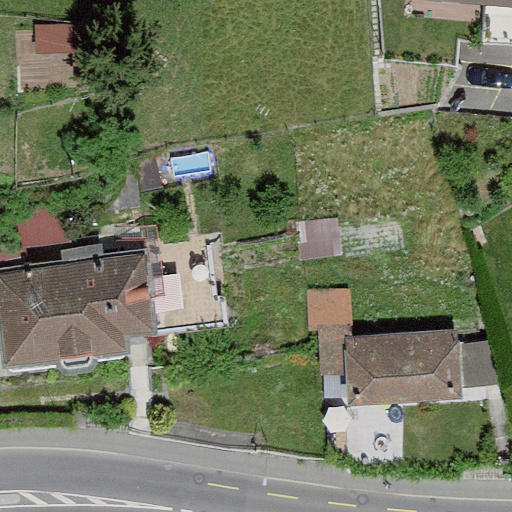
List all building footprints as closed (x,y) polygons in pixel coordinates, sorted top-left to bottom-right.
[(297,222),(300,258),(343,254),(339,218),(297,222)] [(148,250),(0,266),(0,324),(5,370),(129,356),(126,335),(157,332),(148,250)] [(349,289),(307,290),(310,331),(319,331),(321,372),(324,372),(341,371),(351,371),(349,338),(349,289)] [(351,371),(353,399),(406,396),(458,393),(457,386),(456,365),(455,341),(454,332),(349,338),(351,371)] [(491,339),(455,341),(456,365),(457,386),(484,386),(500,383),(491,339)] [(341,371),(324,372),(326,398),(342,397),(341,371)]
